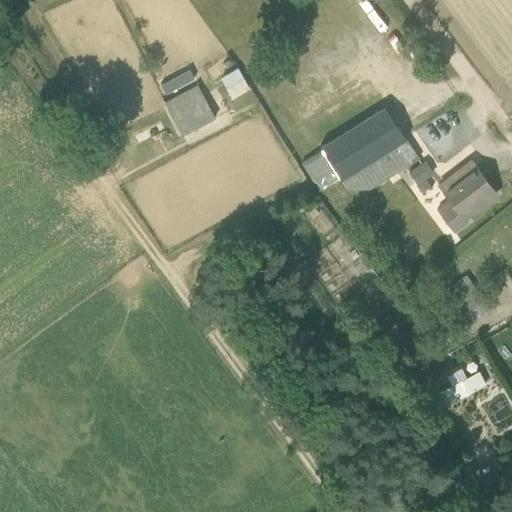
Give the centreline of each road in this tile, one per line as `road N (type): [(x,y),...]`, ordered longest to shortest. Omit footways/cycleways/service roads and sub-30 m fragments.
road 1 (track): [(346,511),(0,46)]
road 2 (track): [(511,133),(411,0)]
road 3 (unclassified): [(399,511),(511,471)]
